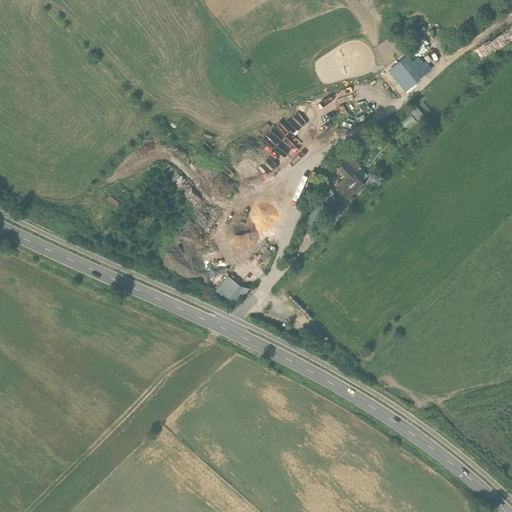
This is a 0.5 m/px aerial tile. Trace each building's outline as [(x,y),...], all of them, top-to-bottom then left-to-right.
[(408,91),(423,80),(406,58),(391,70),(408,91)] [(401,123),(406,129),(416,122),(411,115),(401,123)] [(334,154),(339,160),(352,149),(347,144),(334,154)] [(345,175),(335,184),(347,197),(363,183),(361,181),(354,173),(360,168),(361,166),(351,155),(338,167),(345,175)] [(361,181),(367,175),(360,168),(354,173),(361,181)] [(328,206),(335,198),(323,176),(316,184),(328,206)] [(109,200),(120,206),(122,202),(112,195),(109,200)] [(313,233),(322,225),(313,215),(304,223),(313,233)] [(218,293),(229,300),(238,286),(228,279),(218,293)]
